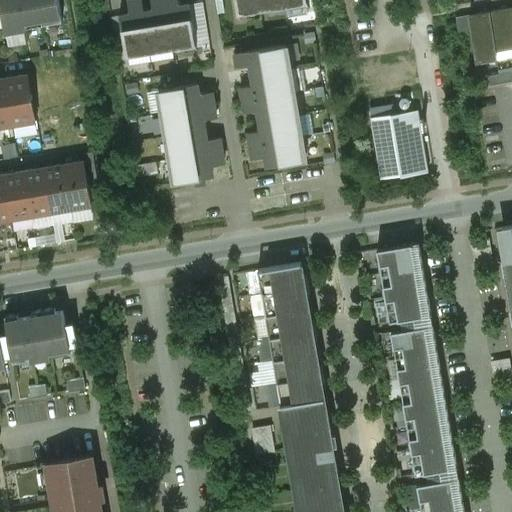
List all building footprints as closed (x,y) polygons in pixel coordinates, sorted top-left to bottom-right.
[(0,0),(5,30),(63,20),(59,0),(0,0)] [(141,0),(128,0),(131,13),(120,15),(128,63),(129,62),(128,53),(149,49),(141,0)] [(164,0),(151,0),(153,9),(144,11),(142,0),(141,0),(149,49),(173,45),(164,0)] [(179,5),(178,0),(164,0),(173,45),(194,42),(196,51),(198,51),(190,3),(179,5)] [(259,0),(235,0),(239,20),(241,20),(239,10),(261,7),(259,0)] [(307,0),(283,0),(284,3),(301,0),(305,0),(307,9),(309,9),(307,0)] [(511,7),(488,11),(495,49),(511,45),(511,7)] [(488,11),(470,14),(470,15),(472,28),(477,59),(496,56),(495,49),(488,11)] [(470,15),(456,18),(459,30),(472,28),(470,15)] [(286,44),(235,52),(237,66),(250,64),(252,74),(290,67),(286,44)] [(290,67),(252,74),(254,84),(240,86),(243,99),(294,90),(290,67)] [(511,67),(499,70),(500,74),(488,76),(490,84),(511,80),(511,67)] [(28,74),(5,78),(12,124),(36,120),(28,74)] [(5,78),(0,78),(0,126),(12,124),(5,78)] [(197,82),(159,89),(163,112),(215,104),(212,91),(199,93),(197,82)] [(294,90),(243,99),(245,112),(258,109),(260,120),(298,113),(294,90)] [(215,104),(163,112),(167,135),(205,129),(204,119),(217,116),(215,104)] [(418,111),(372,118),(382,179),(402,176),(402,177),(428,173),(418,111)] [(298,113),(260,120),(262,130),(248,132),(250,145),(302,136),(298,113)] [(0,154),(43,152),(42,125),(21,126),(22,146),(0,147),(0,154)] [(205,129),(167,135),(171,158),(222,150),(220,137),(207,139),(205,129)] [(302,136),(250,145),(253,157),(266,155),(268,166),(306,160),(302,136)] [(222,150),(171,158),(175,182),(213,175),(211,164),(225,162),(222,150)] [(84,160),(64,164),(71,208),(92,205),(84,160)] [(64,164),(44,167),(52,211),(71,208),(64,164)] [(44,167),(25,170),(32,215),(52,211),(44,167)] [(25,170),(5,174),(13,218),(32,215),(25,170)] [(5,174),(0,174),(0,220),(13,218),(5,174)] [(511,225),(502,227),(507,259),(501,260),(504,275),(510,274),(511,285),(511,225)] [(465,511),(419,241),(377,248),(390,321),(400,319),(402,329),(391,330),(416,474),(426,472),(428,481),(417,483),(422,511),(465,511)] [(301,262),(258,269),(262,292),(305,285),(301,262)] [(305,285),(262,292),(266,314),(309,307),(305,285)] [(230,286),(221,287),(225,310),(234,308),(230,286)] [(32,315),(18,317),(18,314),(5,316),(13,362),(32,359),(50,356),(71,352),(71,351),(69,339),(63,310),(56,311),(55,307),(32,311),(32,315)] [(309,307),(266,314),(270,337),(313,329),(309,307)] [(313,329),(270,337),(274,359),(317,352),(313,329)] [(241,353),(237,331),(229,332),(233,355),(241,353)] [(77,338),(69,339),(71,351),(79,350),(77,338)] [(317,352),(274,359),(277,382),(320,374),(317,352)] [(320,374),(277,382),(281,405),(325,398),(320,374)] [(245,375),(236,377),(240,399),(249,398),(245,375)] [(84,377),(67,380),(69,391),(86,388),(84,377)] [(46,383),(29,386),(31,398),(48,395),(46,383)] [(9,389),(0,391),(0,403),(11,401),(9,389)] [(343,511),(325,398),(281,405),(284,419),(287,419),(290,431),(286,432),(291,462),(295,461),(297,474),(293,474),(298,504),(302,503),(303,511),(343,511)] [(270,425),(253,428),(257,452),(274,450),(270,425)] [(91,455),(48,463),(56,511),(100,511),(99,498),(102,497),(100,485),(96,485),(91,455)]
